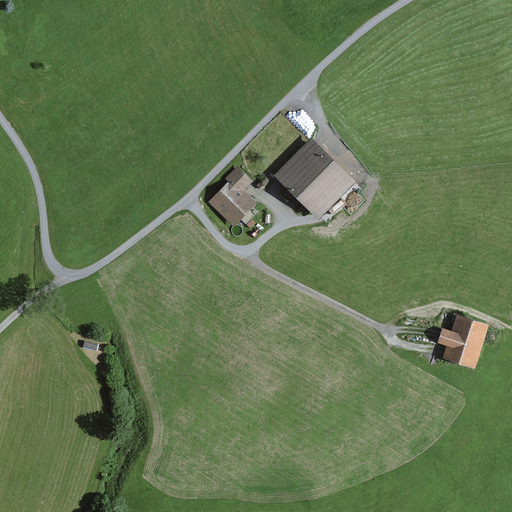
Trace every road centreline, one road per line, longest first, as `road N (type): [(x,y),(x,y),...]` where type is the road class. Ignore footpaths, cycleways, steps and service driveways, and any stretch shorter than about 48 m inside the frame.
road 1 (track): [(410,0),(376,17),(214,177),(75,278),(62,276),(48,255),(39,182),(0,114)]
road 2 (track): [(447,351),(405,345),(293,283),(223,241),(187,198)]
road 3 (track): [(245,253),(286,225),(327,221),(369,179),(329,133),(310,79)]
